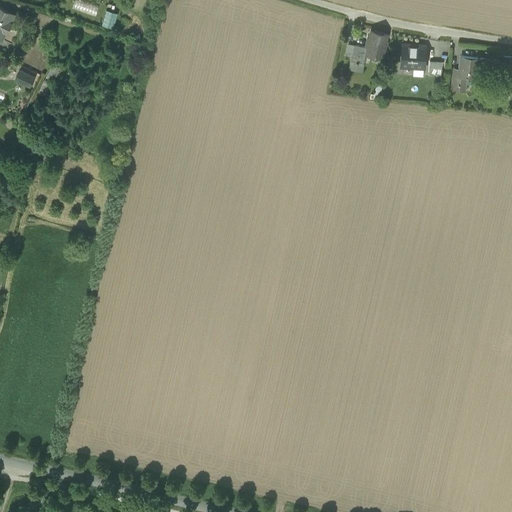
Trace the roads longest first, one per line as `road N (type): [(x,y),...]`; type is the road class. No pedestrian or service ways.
road 1 (tertiary): [(0,461),(221,511)]
road 2 (residential): [(308,0),(511,40)]
